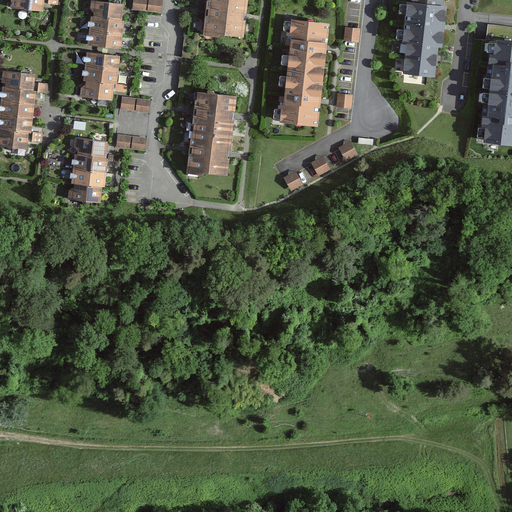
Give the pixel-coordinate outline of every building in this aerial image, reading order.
[(43,11),(43,0),(11,0),(11,8),(43,11)] [(134,0),(134,9),(163,10),(163,0),(134,0)] [(207,0),(206,11),(203,34),(218,36),(222,32),(243,35),(246,13),(247,0),(207,0)] [(442,0),(411,0),(412,2),(407,2),(403,41),(407,42),(404,73),(434,75),(437,45),(441,46),(445,6),(442,5),(442,0)] [(93,18),(121,20),(122,3),(92,1),(91,8),(94,12),(93,18)] [(89,31),(122,34),(123,20),(121,20),(93,18),(90,17),(89,31)] [(328,23),(292,19),(291,32),(287,31),(285,44),(290,45),(290,46),(287,71),(285,94),(284,95),(280,95),(278,108),(282,109),(280,121),(317,125),(320,101),(325,47),(328,23)] [(360,29),(346,27),(344,40),(359,42),(360,29)] [(87,45),(120,48),(122,34),(89,31),(87,45)] [(511,40),(495,39),(494,53),(489,53),(488,64),(488,68),(492,68),(487,111),(483,111),(481,126),(486,127),(484,142),(511,144),(511,40)] [(85,67),(118,70),(119,56),(86,53),(85,67)] [(86,81),(113,83),(117,83),(118,70),(85,67),(83,80),(86,81)] [(34,74),(3,71),(2,80),(4,83),(4,88),(32,91),(34,74)] [(80,96),(112,99),(113,83),(86,81),(85,84),(81,87),(80,96)] [(35,91),(32,91),(4,88),(1,87),(0,97),(0,102),(33,106),(35,91)] [(212,90),(197,88),(195,108),(194,111),(190,146),(190,150),(187,172),(202,174),(206,170),(227,172),(236,96),(215,93),(212,90)] [(353,94),(339,92),(337,106),(352,107),(353,94)] [(0,116),(32,119),(33,106),(0,102),(0,116)] [(30,133),(32,119),(0,116),(0,129),(28,133),(30,133)] [(0,145),(27,148),(28,133),(0,129),(0,145)] [(118,146),(147,148),(148,134),(119,132),(118,146)] [(350,140),(338,147),(345,160),(358,153),(350,140)] [(77,161),(104,163),(106,145),(76,142),(75,150),(77,155),(77,161)] [(323,155),(311,162),(319,175),(331,168),(323,155)] [(72,177),(105,180),(107,164),(104,163),(77,161),(74,160),(72,177)] [(296,170),(284,177),(291,190),(303,183),(296,170)] [(74,188),(101,191),(104,191),(105,180),(72,177),(71,188),(74,188)] [(101,192),(101,191),(74,188),(73,193),(69,195),(68,204),(100,207),(101,192)]
